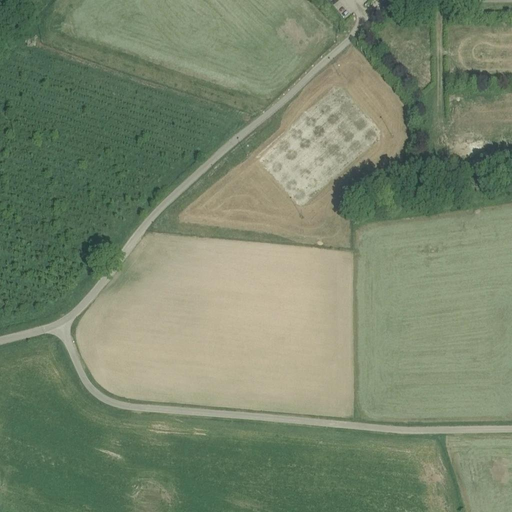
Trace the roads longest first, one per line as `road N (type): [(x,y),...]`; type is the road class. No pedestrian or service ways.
road 1 (unclassified): [(59,328),(90,394),(104,400),(380,429),(511,430)]
road 2 (unclassified): [(59,328),(147,230),(393,2)]
